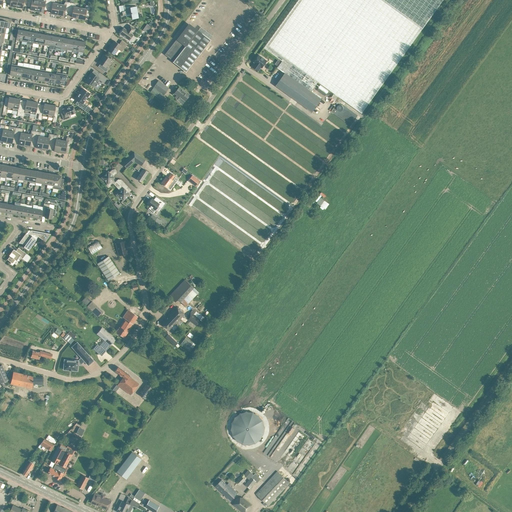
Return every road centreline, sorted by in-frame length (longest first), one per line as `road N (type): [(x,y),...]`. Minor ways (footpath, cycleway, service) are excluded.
road 1 (residential): [(0,359),(73,380),(124,350),(147,309),(130,213),(282,0)]
road 2 (tertiary): [(82,166),(95,125),(164,26),(168,0)]
road 3 (tertiary): [(0,322),(70,225),(82,166)]
road 4 (unclassified): [(409,511),(511,369)]
road 5 (residential): [(0,86),(65,95),(110,32)]
